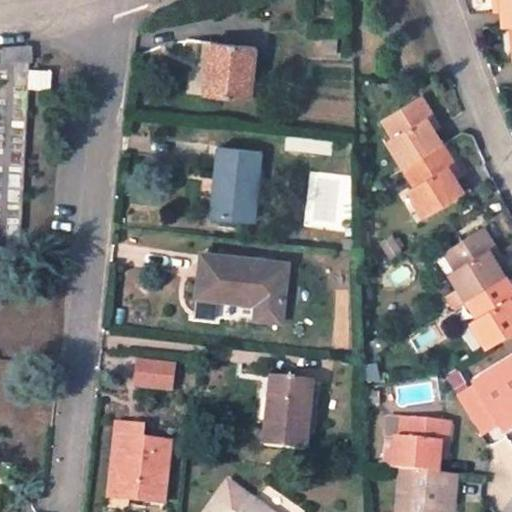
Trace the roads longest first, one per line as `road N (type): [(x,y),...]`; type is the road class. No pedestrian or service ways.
road 1 (residential): [(114,0),(55,511)]
road 2 (residential): [(444,0),(511,170)]
